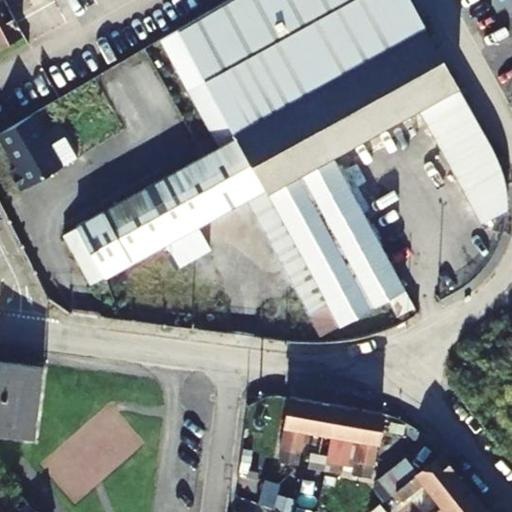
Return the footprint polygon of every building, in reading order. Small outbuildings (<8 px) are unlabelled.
[(0,0),(0,44),(25,31),(7,0),(0,0)] [(65,2),(63,0),(32,0),(41,16),(65,2)] [(223,0),(179,25),(240,139),(83,223),(110,273),(267,189),(330,306),(342,300),(355,323),(401,298),(411,315),(429,303),(352,158),(449,102),(458,121),(486,104),(427,0),(223,0)] [(511,152),(486,104),(458,121),(448,126),(496,214),(511,205),(511,152)] [(0,166),(4,164),(19,192),(64,169),(35,114),(0,132),(0,166)] [(0,365),(0,435),(20,438),(35,440),(36,427),(44,369),(0,363),(0,365)] [(303,431),(330,437),(336,408),(292,399),(277,460),(295,464),(303,431)] [(336,408),(330,437),(357,443),(349,477),(368,481),(381,419),(336,408)] [(308,454),(305,466),(323,471),(325,458),(308,454)] [(424,483),(443,507),(468,488),(441,456),(398,490),(405,498),(424,483)] [(323,471),(339,475),(342,463),(325,458),(323,471)] [(486,511),(468,488),(443,507),(437,511),(486,511)]
